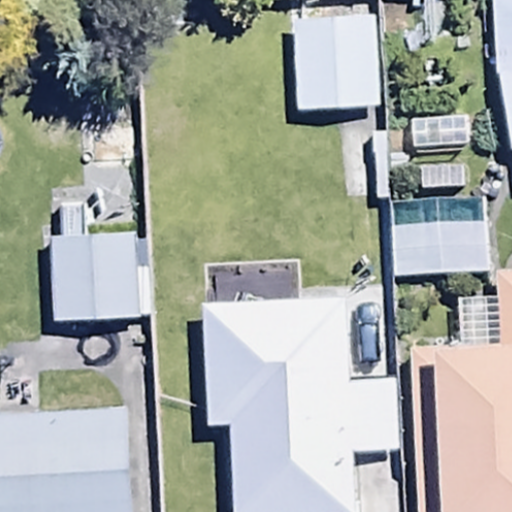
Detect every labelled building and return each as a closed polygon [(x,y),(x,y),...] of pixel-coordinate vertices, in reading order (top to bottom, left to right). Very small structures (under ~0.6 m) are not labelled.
[(511,0),(497,0),(496,89),(505,88),(506,163),(511,162),(511,0)] [(378,30),(295,31),(296,124),(380,122),(378,30)] [(61,250),(54,250),(55,335),(135,335),(134,252),(82,252),(82,213),(61,213),(61,250)] [(489,231),(392,235),(394,291),(491,288),(489,231)] [(461,360),(414,361),(419,511),(511,511),(511,286),(499,287),(500,314),(459,316),(461,360)] [(350,309),(206,314),(211,441),(233,440),(236,511),(355,511),(354,464),(401,463),(399,390),(353,392),(350,309)] [(136,511),(133,424),(0,431),(0,511),(136,511)]
